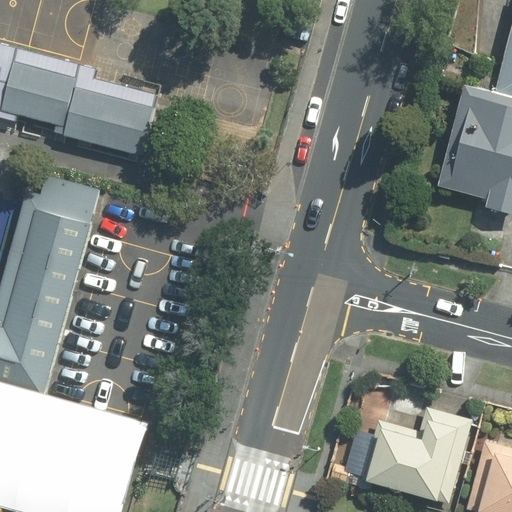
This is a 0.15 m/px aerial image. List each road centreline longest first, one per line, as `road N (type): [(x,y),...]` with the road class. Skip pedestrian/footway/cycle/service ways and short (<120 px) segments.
road 1 (secondary): [(316,289),(395,0)]
road 2 (secondary): [(247,511),(316,289)]
road 3 (residential): [(316,289),(511,338)]
